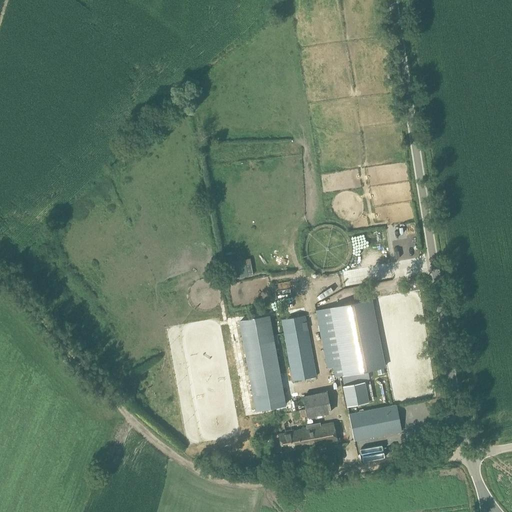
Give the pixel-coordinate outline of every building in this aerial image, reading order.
[(386,367),(372,299),(328,308),(342,376),(386,367)] [(270,314),(239,319),(256,410),(287,405),(270,314)] [(292,381),(317,376),(306,315),(281,319),(292,381)] [(326,337),(326,328),(318,328),(318,338),(326,337)] [(344,386),(348,407),(369,403),(365,382),(344,386)] [(303,396),(307,418),(331,413),(327,391),(303,396)] [(354,440),(401,432),(397,405),(349,413),(354,440)] [(280,433),(283,452),(336,442),(332,423),(280,433)]
